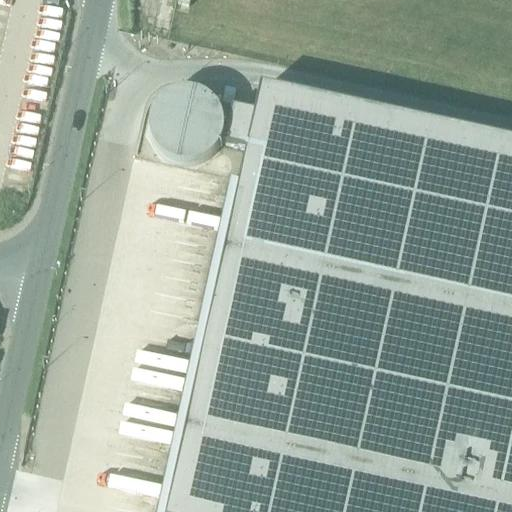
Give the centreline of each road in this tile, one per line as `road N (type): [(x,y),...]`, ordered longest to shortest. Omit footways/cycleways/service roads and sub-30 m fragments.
road 1 (unclassified): [(37,272),(98,0)]
road 2 (unclassified): [(0,446),(37,272)]
